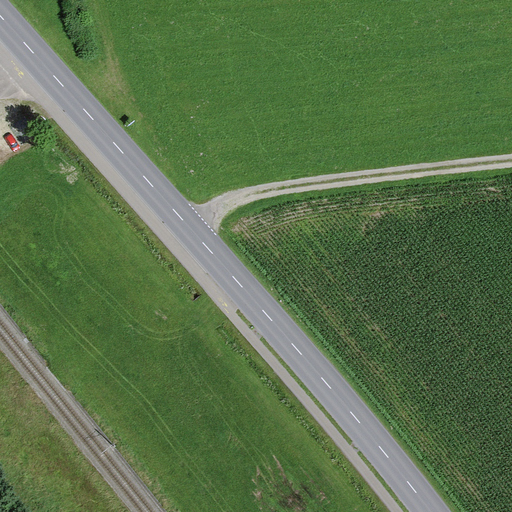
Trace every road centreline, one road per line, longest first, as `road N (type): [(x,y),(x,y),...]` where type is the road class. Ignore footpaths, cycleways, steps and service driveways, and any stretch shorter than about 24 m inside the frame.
road 1 (secondary): [(0,17),(426,511)]
road 2 (track): [(511,166),(284,193),(226,208),(187,231)]
